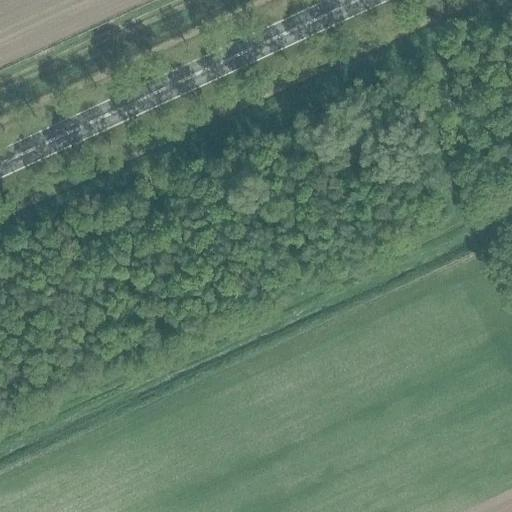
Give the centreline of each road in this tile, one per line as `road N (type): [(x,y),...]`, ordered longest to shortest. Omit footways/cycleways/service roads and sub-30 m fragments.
road 1 (trunk): [(0,165),(361,0)]
road 2 (track): [(0,82),(178,0)]
